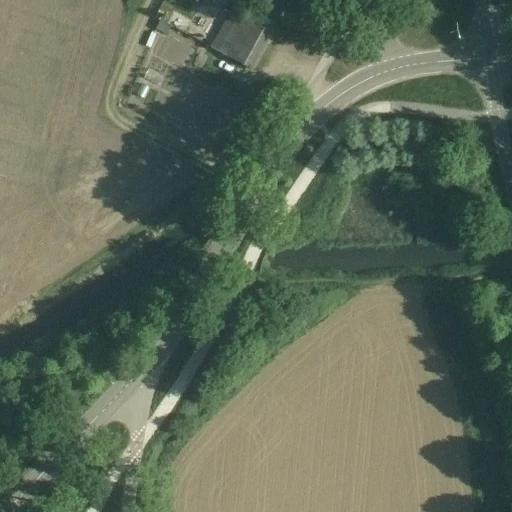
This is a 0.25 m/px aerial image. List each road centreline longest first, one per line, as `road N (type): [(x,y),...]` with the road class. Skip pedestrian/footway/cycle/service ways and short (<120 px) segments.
road 1 (tertiary): [(129,384),(170,334),(295,136),(340,95),(393,69)]
road 2 (tertiary): [(8,511),(129,384)]
road 3 (tertiary): [(490,58),(511,192)]
road 4 (unclassified): [(127,511),(137,445),(129,384)]
